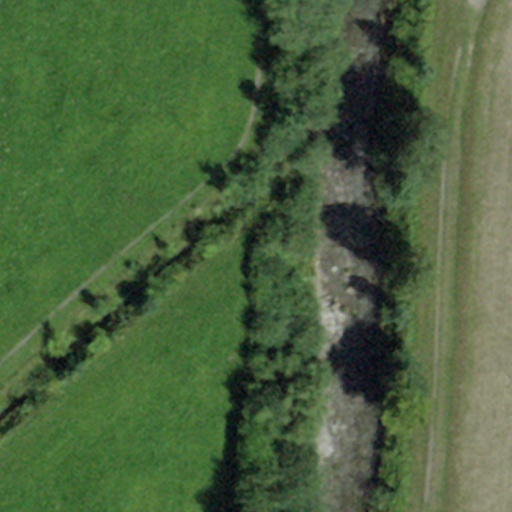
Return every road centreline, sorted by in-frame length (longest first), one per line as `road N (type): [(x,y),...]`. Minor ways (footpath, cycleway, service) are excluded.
road 1 (track): [(427,511),(453,143),(475,0)]
road 2 (track): [(268,0),(270,80),(229,173),(0,386)]
